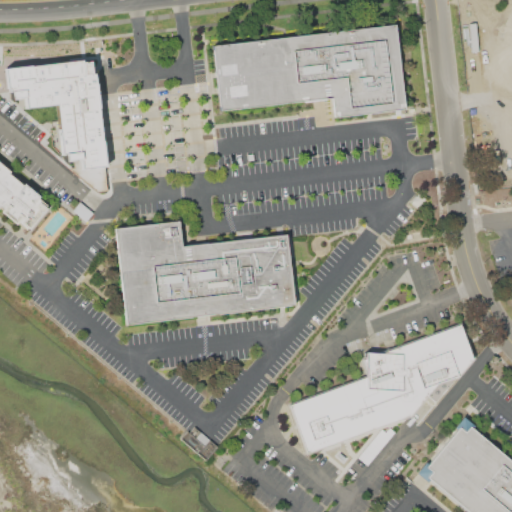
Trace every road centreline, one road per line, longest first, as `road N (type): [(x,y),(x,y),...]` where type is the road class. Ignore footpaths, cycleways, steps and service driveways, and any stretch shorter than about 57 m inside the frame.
road 1 (residential): [(438,0),(466,235),(488,304),(511,339)]
road 2 (secondary): [(0,13),(158,0)]
